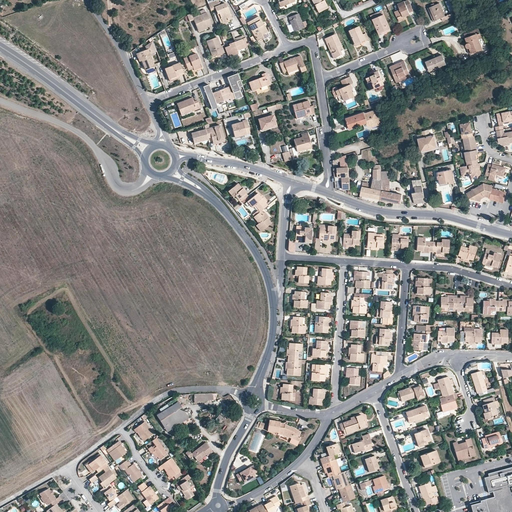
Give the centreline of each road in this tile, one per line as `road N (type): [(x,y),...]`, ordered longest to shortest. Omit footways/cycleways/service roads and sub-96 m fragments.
road 1 (tertiary): [(325,193),(500,232)]
road 2 (residential): [(344,261),(334,412)]
road 3 (residential): [(148,102),(287,48)]
road 4 (tertiary): [(0,47),(114,129)]
road 5 (unclassified): [(244,394),(174,391),(119,426)]
road 6 (residential): [(274,295),(249,242),(203,191)]
road 7 (residential): [(373,392),(416,511)]
